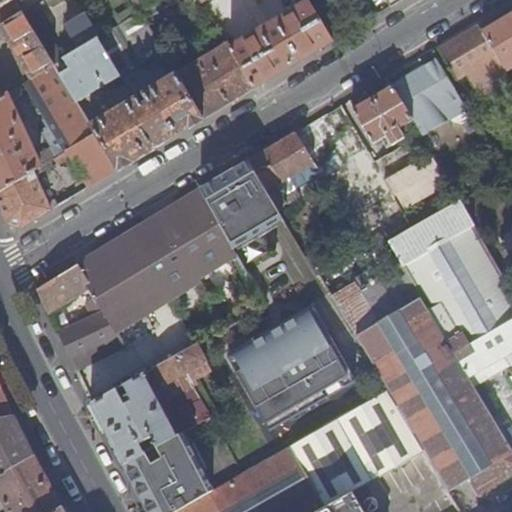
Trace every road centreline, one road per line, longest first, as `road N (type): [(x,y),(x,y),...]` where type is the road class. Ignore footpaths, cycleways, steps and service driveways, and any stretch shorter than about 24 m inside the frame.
road 1 (residential): [(0,268),(453,0)]
road 2 (unknown): [(222,136),(366,377),(364,391),(295,429)]
road 3 (tertiary): [(0,302),(108,511)]
road 4 (unknown): [(234,511),(398,418)]
